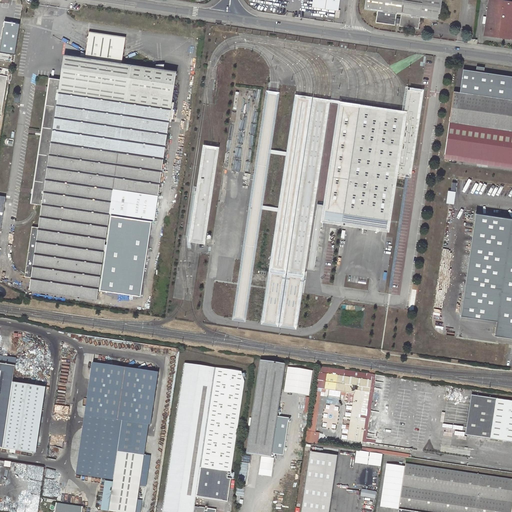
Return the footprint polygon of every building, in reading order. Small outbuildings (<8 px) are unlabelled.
[(313,0),(313,6),(337,10),(339,10),(340,0),(313,0)] [(378,11),(376,22),(395,25),(396,22),(396,18),(397,14),(401,14),(401,19),(400,23),(400,26),(419,28),(421,17),(439,20),(442,0),(366,0),(365,9),(378,11)] [(486,24),(484,35),(511,38),(511,0),(489,0),(487,17),(484,16),(483,23),(486,24)] [(20,24),(5,21),(0,50),(0,52),(15,55),(20,24)] [(49,77),(31,203),(42,204),(38,227),(32,226),(25,276),(31,278),(29,290),(97,300),(110,213),(155,220),(169,121),(171,121),(174,102),(172,102),(177,71),(122,63),(125,36),(88,31),(84,57),(64,54),(61,79),(49,77)] [(455,91),(454,91),(449,121),(445,152),(463,155),(511,162),(511,76),(464,69),(461,92),(455,91)] [(243,84),(235,83),(213,233),(210,255),(207,279),(235,283),(251,174),(263,87),(256,86),(252,85),(247,85),(243,84)] [(405,179),(405,176),(412,177),(425,88),(421,88),(407,86),(404,107),(403,109),(400,109),(391,107),(382,106),(374,105),(365,103),(355,102),(347,101),(340,100),(324,204),(323,209),(357,215),(356,223),(367,225),(368,216),(392,220),(397,188),(397,186),(404,187),(405,179)] [(269,90),(267,89),(254,174),(242,260),(238,283),(238,285),(233,318),(233,320),(246,322),(246,320),(251,287),(251,285),(263,205),(271,153),(271,149),(280,91),(279,91),(275,90),(271,90),(269,90)] [(279,326),(313,96),(311,96),(306,95),(302,94),(297,94),(296,94),(262,324),(279,326)] [(315,96),(314,96),(280,326),(297,329),(297,327),(302,293),(331,99),(329,98),(324,98),(320,97),(315,96)] [(170,183),(175,145),(168,144),(163,182),(170,183)] [(220,146),(204,144),(197,186),(189,241),(205,243),(207,233),(213,193),(220,146)] [(511,162),(463,155),(462,161),(511,168),(511,162)] [(444,203),(452,204),(453,191),(446,190),(444,203)] [(324,204),(318,203),(308,269),(314,270),(322,221),(323,209),(324,204)] [(356,223),(357,215),(323,209),(322,221),(387,231),(391,231),(392,222),(392,220),(368,216),(367,225),(356,223)] [(511,219),(477,214),(462,315),(498,320),(495,335),(511,337),(511,219)] [(32,453),(42,387),(13,383),(16,359),(0,356),(0,448),(10,450),(10,453),(15,453),(15,450),(32,453)] [(260,361),(246,453),(272,457),(285,364),(260,361)] [(241,372),(184,363),(162,511),(215,511),(216,510),(207,508),(207,511),(205,510),(205,508),(195,507),(201,467),(231,472),(245,382),(241,372)] [(74,476),(106,481),(113,482),(118,451),(144,455),(158,374),(91,365),(74,476)] [(362,442),(371,381),(336,376),(327,375),(327,374),(324,390),(349,393),(348,403),(353,403),(347,440),(362,442)] [(511,401),(496,399),(471,395),(465,435),(511,442),(511,401)] [(314,443),(314,438),(315,438),(316,438),(316,437),(315,436),(315,432),(307,431),(306,442),(314,443)] [(106,481),(102,510),(118,511),(135,511),(144,455),(118,451),(113,482),(106,481)] [(329,511),(333,485),(337,456),(309,452),(300,511),(329,511)] [(511,511),(511,480),(405,464),(398,511),(511,511)] [(81,511),(83,506),(56,503),(54,511),(81,511)]
